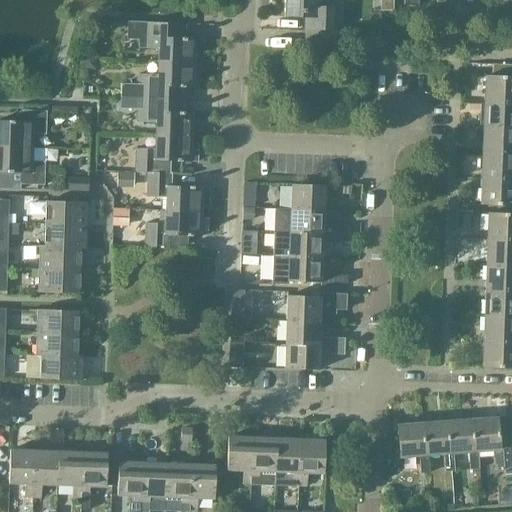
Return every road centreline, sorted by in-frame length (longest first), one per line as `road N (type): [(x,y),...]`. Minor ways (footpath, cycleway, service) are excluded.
road 1 (residential): [(372,408),(126,398),(126,420),(0,416)]
road 2 (residential): [(373,386),(382,152),(229,144)]
road 3 (residential): [(229,144),(238,0)]
road 4 (residential): [(223,286),(229,144)]
road 5 (residential): [(511,391),(373,386)]
